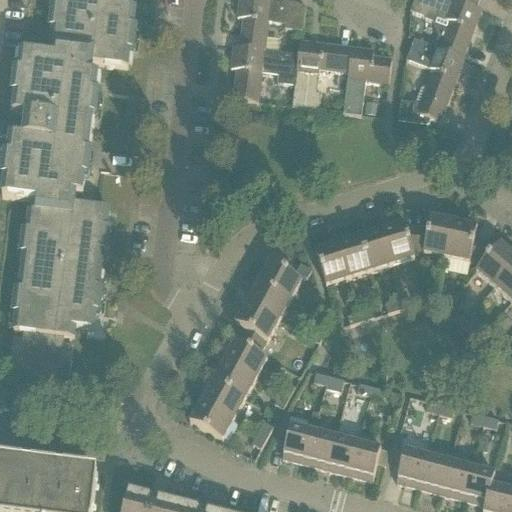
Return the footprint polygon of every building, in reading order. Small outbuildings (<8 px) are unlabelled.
[(56,0),(54,19),(50,18),(50,19),(50,20),(54,20),(50,50),(56,51),(55,61),(20,57),(16,87),(12,86),(12,87),(12,88),(16,88),(12,118),(26,119),(24,131),(0,128),(0,139),(9,141),(6,170),(2,169),(2,171),(5,172),(2,201),(36,206),(35,216),(29,215),(25,245),(21,244),(21,245),(21,246),(25,247),(21,275),(17,304),(13,304),(13,305),(13,306),(17,306),(13,336),(23,337),(22,343),(12,342),(8,378),(37,382),(37,386),(38,386),(39,382),(68,386),(73,350),(63,349),(64,342),(74,344),(75,331),(93,334),(97,304),(101,305),(101,304),(101,303),(97,303),(101,274),(105,245),(109,245),(109,244),(105,243),(109,214),(74,209),(75,198),(82,199),(86,170),(90,170),(90,169),(86,168),(86,167),(85,167),(85,168),(79,167),(80,157),(81,150),(82,139),(89,140),(88,143),(89,143),(94,110),(97,111),(98,110),(98,109),(94,109),(98,79),(91,78),(92,68),(127,72),(131,43),(135,43),(135,42),(135,41),(131,41),(135,11),(125,10),(126,6),(126,0),(56,0)] [(305,11),(293,7),(240,0),(240,1),(243,2),(242,8),(239,8),(237,23),(243,23),(239,52),(239,53),(264,56),(264,55),(266,42),(261,41),(263,26),(285,29),(284,33),(302,35),(305,11)] [(481,14),(475,11),(475,12),(452,3),(445,0),(415,0),(410,16),(426,22),(426,23),(433,26),(439,39),(434,51),(439,53),(462,62),(463,62),(481,14)] [(452,0),(452,3),(475,12),(475,11),(479,0),(452,0)] [(428,129),(430,123),(439,127),(464,62),(463,62),(462,62),(439,53),(434,51),(414,43),(406,64),(432,75),(427,89),(421,92),(415,107),(400,105),(397,126),(428,129)] [(348,78),(352,53),(300,46),(298,60),(299,60),(295,90),(294,90),(291,112),(318,115),(321,98),(316,97),(319,75),(348,78)] [(264,56),(239,53),(239,52),(233,51),(233,52),(237,53),(236,60),(232,59),(231,74),(236,75),(233,104),(258,107),(259,96),(262,78),(278,80),(277,88),(294,90),(295,90),(299,60),(298,60),(264,55),(264,56)] [(388,89),(391,64),(373,62),(374,56),(352,53),(348,78),(343,118),(361,121),(365,86),(368,86),(388,89)] [(366,107),(365,119),(375,120),(376,109),(366,107)] [(446,265),(454,226),(431,221),(429,232),(404,231),(412,257),(423,259),(423,260),(446,265)] [(481,271),(498,251),(475,241),(477,231),(454,226),(446,265),(468,270),(469,269),(481,271)] [(412,257),(404,231),(403,228),(381,235),(392,270),(414,263),(412,257)] [(370,277),(392,270),(381,235),(359,241),(370,277)] [(348,284),(370,277),(359,241),(337,248),(348,284)] [(326,291),(348,284),(337,248),(315,255),(326,291)] [(493,292),(511,269),(511,258),(500,248),(498,251),(481,271),(476,277),(493,292)] [(269,267),(257,288),(290,306),(301,285),(269,267)] [(307,283),(312,275),(300,268),(296,277),(307,283)] [(511,306),(511,304),(511,269),(493,292),(511,306)] [(257,288),(246,308),(279,326),(290,306),(257,288)] [(399,315),(411,311),(408,302),(396,306),(399,315)] [(387,319),(399,315),(396,306),(384,309),(387,319)] [(234,346),(234,347),(267,365),(267,364),(259,360),(266,346),(268,346),(276,330),(279,326),(246,308),(244,312),(237,324),(235,328),(244,333),(236,347),(234,346)] [(361,326),(373,322),(371,314),(359,318),(361,326)] [(469,330),(475,322),(466,314),(459,321),(469,330)] [(349,330),(361,326),(359,318),(347,321),(349,330)] [(479,338),(485,331),(475,322),(469,330),(479,338)] [(319,348),(325,337),(316,332),(310,343),(319,348)] [(499,355),(505,348),(496,340),(490,347),(499,355)] [(234,347),(223,367),(255,385),(267,365),(234,347)] [(509,363),(511,359),(511,353),(505,348),(499,355),(509,363)] [(223,367),(212,387),(244,405),(255,385),(223,367)] [(326,390),(328,382),(315,378),(313,386),(326,390)] [(326,390),(325,393),(341,397),(342,394),(344,386),(328,382),(326,390)] [(212,387),(201,407),(233,425),(244,405),(212,387)] [(288,403),(294,392),(286,387),(280,398),(288,403)] [(370,402),(372,393),(359,389),(356,398),(370,402)] [(383,405),(385,396),(372,393),(370,402),(383,405)] [(282,414),(288,403),(280,398),(274,409),(282,414)] [(222,445),(233,425),(201,407),(189,427),(222,445)] [(438,420),(441,410),(427,407),(425,416),(438,420)] [(451,423),(454,414),(441,410),(438,420),(451,423)] [(483,431),(485,422),(472,418),(469,427),(483,431)] [(495,434),(498,426),(485,422),(483,431),(495,434)] [(266,443),(272,432),(264,427),(258,438),(266,443)] [(305,469),(313,437),(291,431),(282,463),(305,469)] [(327,475),(336,442),(313,437),(305,469),(327,475)] [(258,438),(252,449),(260,454),(266,443),(258,438)] [(349,481),(358,448),(336,442),(327,475),(349,481)] [(372,487),(380,454),(358,448),(349,481),(372,487)] [(419,494),(427,461),(405,455),(396,488),(419,494)] [(441,500),(449,467),(427,461),(419,494),(441,500)] [(0,511),(58,511),(62,482),(55,481),(56,471),(0,463),(0,511)] [(463,505),(472,473),(449,467),(441,500),(463,505)] [(92,511),(97,476),(70,473),(64,472),(62,482),(58,511),(92,511)] [(492,490),(495,479),(472,473),(463,505),(484,511),(485,511),(491,490),(492,490)] [(508,511),(511,498),(511,495),(492,490),(491,490),(485,511),(484,511),(508,511)] [(151,511),(155,497),(149,495),(148,502),(128,497),(124,511),(151,511)] [(177,511),(178,509),(160,505),(161,499),(155,497),(151,511),(177,511)]
